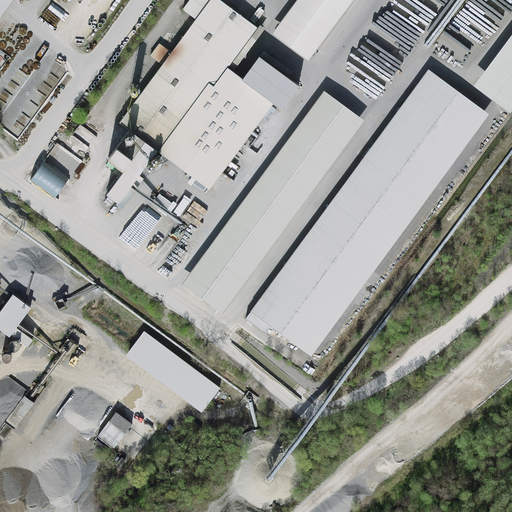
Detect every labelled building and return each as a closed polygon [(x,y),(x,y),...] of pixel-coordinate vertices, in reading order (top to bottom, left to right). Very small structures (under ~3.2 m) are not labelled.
[(0,0),(0,14),(10,0),(0,0)] [(257,26),(221,0),(188,0),(183,8),(196,18),(120,121),(130,128),(108,158),(124,170),(107,194),(118,202),(157,150),(158,151),(173,131),(224,168),(274,100),(227,66),(257,26)] [(511,31),(475,83),(506,105),(511,96),(511,31)] [(309,350),(482,114),(426,73),(253,309),(309,350)] [(217,308),(355,119),(320,94),(182,282),(217,308)] [(0,360),(11,368),(28,345),(15,336),(21,328),(17,325),(31,306),(13,293),(0,310),(0,360)] [(33,337),(21,328),(15,336),(28,345),(33,337)] [(220,387),(144,330),(129,350),(205,407),(220,387)] [(76,343),(69,337),(55,355),(63,361),(76,343)] [(39,395),(29,388),(0,427),(0,438),(4,442),(39,395)] [(132,423),(116,411),(109,420),(125,432),(132,423)]
